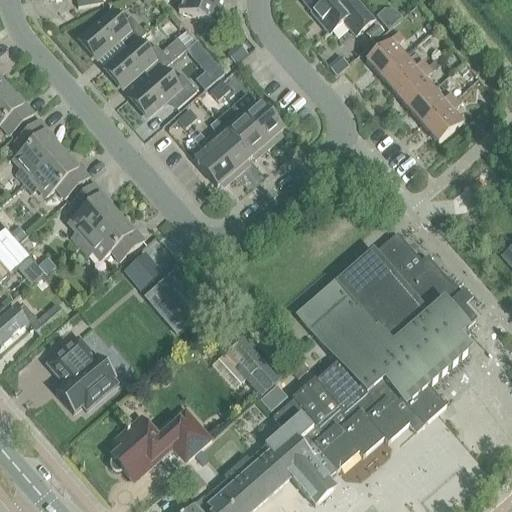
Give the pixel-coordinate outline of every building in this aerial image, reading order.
[(50,0),(50,2),(63,0),(76,0),(78,11),(104,6),(102,0),(50,0)] [(157,0),(141,0),(148,8),(158,0),(157,0)] [(172,0),(182,3),(178,15),(217,28),(225,4),(213,0),(172,0)] [(305,0),(302,3),(331,36),(343,25),(356,40),(374,24),(353,0),(349,0),(342,7),(336,0),(305,0)] [(388,34),(402,22),(394,14),(384,13),(376,20),(388,34)] [(112,15),(81,41),(99,61),(118,44),(126,53),(138,43),(139,44),(146,37),(131,19),(123,27),(112,15)] [(377,28),(365,38),(372,46),(384,36),(377,28)] [(126,53),(107,70),(124,90),(144,73),(152,82),(163,72),(164,73),(187,53),(197,45),(187,34),(178,42),(162,55),(156,48),(148,55),(139,44),(138,43),(126,53)] [(366,64),(381,81),(406,59),(397,49),(404,43),(398,36),(366,64)] [(381,81),(395,97),(427,69),(422,64),(415,69),(406,59),(381,81)] [(213,64),(202,73),(214,87),(225,77),(213,64)] [(395,97),(409,114),(435,92),(426,81),(432,75),(427,69),(395,97)] [(464,70),(458,75),(462,80),(468,75),(464,70)] [(8,72),(2,78),(9,86),(15,81),(8,72)] [(163,72),(152,82),(132,99),(149,119),(169,102),(178,112),(197,96),(181,78),(174,84),(164,73),(163,72)] [(222,85),(216,90),(224,100),(230,94),(222,85)] [(224,100),(216,90),(210,96),(218,105),(224,100)] [(6,92),(0,97),(0,129),(1,129),(10,139),(34,118),(25,107),(22,110),(6,92)] [(409,114),(423,130),(456,102),(451,96),(444,102),(435,92),(409,114)] [(456,102),(423,130),(438,147),(464,125),(454,114),(461,108),(456,102)] [(240,103),(233,110),(269,151),(277,144),(275,141),(283,133),(260,106),(256,109),(254,106),(248,112),(240,103)] [(233,110),(217,124),(250,162),(258,155),(261,158),(269,151),(233,110)] [(190,113),(183,118),(191,128),(198,122),(190,113)] [(191,128),(183,118),(177,123),(185,133),(191,128)] [(16,177),(25,187),(61,155),(46,137),(49,135),(39,124),(15,145),(24,155),(15,163),(23,172),(16,177)] [(217,138),(208,146),(236,179),(245,172),(242,169),(250,162),(217,124),(210,130),(217,138)] [(236,179),(208,146),(200,137),(193,143),(201,152),(194,158),(197,161),(194,163),(217,191),(226,183),(228,186),(236,179)] [(61,155),(25,187),(33,196),(39,191),(47,200),(56,192),(65,202),(89,181),(80,170),(77,173),(61,155)] [(12,178),(2,187),(10,196),(19,187),(12,178)] [(72,241),(80,250),(116,219),(101,201),(104,198),(95,188),(70,209),(79,218),(70,226),(78,235),(72,241)] [(116,219),(80,250),(89,260),(95,255),(102,264),(112,256),(120,265),(144,244),(135,234),(132,236),(116,219)] [(18,228),(11,234),(19,244),(26,237),(18,228)] [(0,238),(0,265),(9,276),(11,279),(29,263),(4,234),(0,238)] [(192,509),(188,511),(253,511),(290,481),(315,510),(336,492),(328,483),(336,476),(358,458),(361,462),(382,444),(386,449),(408,429),(415,437),(422,431),(442,413),(446,411),(443,408),(428,390),(443,377),(459,363),(470,354),(458,340),(477,324),(462,307),(467,301),(442,277),(427,260),(421,265),(397,238),(376,256),(374,254),(365,261),(336,286),(334,285),(302,313),(303,314),(298,319),(338,365),(316,384),(315,382),(292,402),(293,403),(272,421),(283,433),(249,463),(246,460),(223,480),(225,482),(204,501),(203,500),(202,501),(202,502),(193,510),(192,509)] [(511,249),(501,260),(511,271),(511,249)] [(40,264),(36,267),(47,279),(56,271),(46,259),(40,264)] [(0,286),(1,285),(0,284),(9,276),(0,265),(0,286)] [(174,275),(155,290),(186,327),(205,312),(174,275)] [(0,322),(0,350),(1,351),(27,326),(30,329),(30,330),(40,341),(65,320),(55,308),(36,325),(21,308),(16,313),(14,311),(0,322)] [(66,386),(55,396),(74,417),(82,410),(86,415),(118,388),(114,383),(116,381),(98,360),(95,361),(78,342),(47,368),(59,383),(62,381),(66,386)] [(235,347),(224,357),(246,382),(262,399),(273,388),(235,347)] [(302,367),(276,389),(284,397),(309,376),(302,367)] [(259,403),(270,415),(286,401),(275,389),(259,403)] [(156,440),(158,443),(152,447),(135,427),(129,432),(127,431),(124,433),(126,435),(120,440),(127,448),(112,461),(111,462),(109,464),(109,465),(109,466),(108,467),(108,468),(109,469),(109,470),(109,471),(110,473),(111,474),(112,475),(113,476),(115,476),(116,477),(117,477),(119,477),(121,476),(122,476),(124,475),(130,481),(130,482),(132,483),(133,483),(135,483),(136,483),(137,483),(138,482),(174,450),(187,465),(189,464),(196,458),(211,444),(185,415),(156,440)] [(196,458),(189,464),(195,471),(202,465),(196,458)] [(176,488),(190,504),(205,491),(191,475),(176,488)]
